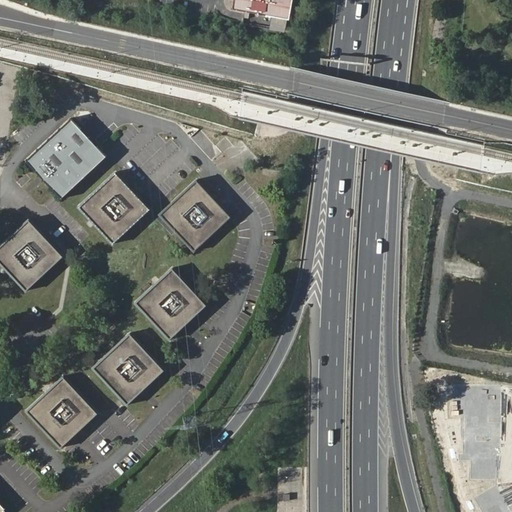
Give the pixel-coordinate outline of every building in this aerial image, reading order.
[(235,0),(233,11),(290,23),(294,0),(235,0)] [(69,121),(30,161),(62,193),(102,153),(69,121)] [(116,169),(82,204),(116,237),(150,202),(116,169)] [(197,179),(165,212),(197,244),(230,211),(197,179)] [(28,223),(0,251),(0,259),(26,287),(59,254),(28,223)] [(174,267),(141,300),(172,331),(205,298),(174,267)] [(130,333),(94,369),(130,405),(165,369),(130,333)] [(65,379),(29,414),(64,448),(99,413),(65,379)]
